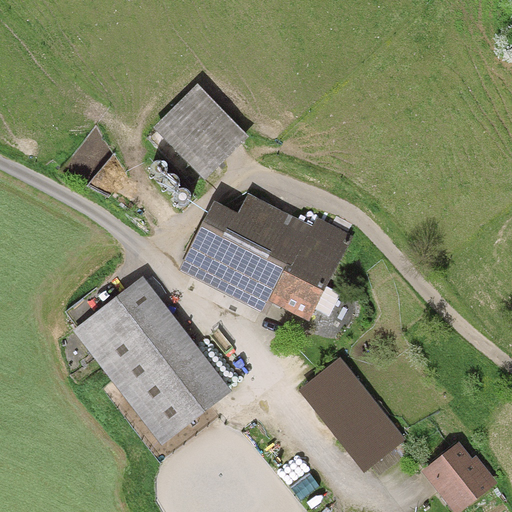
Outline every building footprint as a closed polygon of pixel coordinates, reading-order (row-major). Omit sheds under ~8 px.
[(196,84),(151,127),(201,180),(246,137),(196,84)] [(237,212),(213,200),(176,272),(260,315),(267,303),(308,323),(347,246),(341,243),(346,233),(317,218),(313,226),(247,193),(237,212)] [(141,278),(68,331),(161,447),(231,391),(141,278)] [(341,356),(300,389),(364,469),(405,437),(341,356)] [(459,443),(419,474),(448,511),(461,511),(499,483),(478,456),(472,460),(459,443)]
